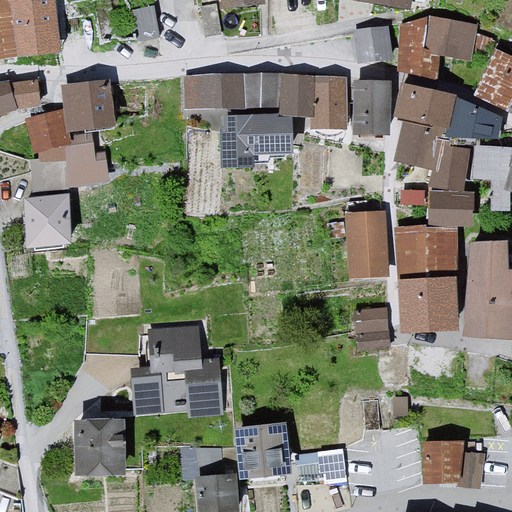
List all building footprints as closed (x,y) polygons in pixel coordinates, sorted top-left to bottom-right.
[(53,0),(11,0),(18,51),(59,46),(53,0)] [(364,0),(430,12),(431,0),(364,0)] [(434,27),(413,23),(404,64),(444,73),(449,53),(474,59),(481,28),(436,18),(434,27)] [(391,29),(359,34),(363,63),(395,59),(391,29)] [(511,57),(503,53),(482,96),(511,111),(511,57)] [(245,73),(182,74),(182,105),(245,104),(245,73)] [(281,73),(245,73),(245,104),(280,105),(281,73)] [(315,74),(281,73),(280,105),(280,112),(310,113),(314,113),(315,74)] [(348,75),(315,74),(314,113),(310,113),(310,126),(348,126),(348,75)] [(390,78),(356,77),(355,129),(389,129),(390,78)] [(0,83),(0,112),(39,104),(36,80),(9,82),(0,83)] [(113,124),(107,83),(63,88),(67,110),(28,120),(36,150),(40,149),(41,161),(32,162),(35,199),(26,200),(28,246),(69,242),(66,186),(108,179),(104,154),(94,156),(90,136),(68,139),(66,130),(113,124)] [(455,100),(405,86),(398,111),(448,125),(455,100)] [(502,120),(455,100),(448,125),(448,133),(499,136),(502,120)] [(292,117),(223,118),(223,164),(255,163),(255,150),(292,149),(292,117)] [(443,138),(407,130),(399,164),(435,173),(442,145),(443,138)] [(468,149),(442,145),(435,173),(434,181),(456,183),(468,149)] [(475,196),(437,195),(436,224),(475,225),(475,196)] [(383,214),(347,217),(351,276),(387,274),(383,214)] [(452,231),(402,233),(406,331),(456,328),(452,231)] [(507,242),(472,239),(463,330),(509,335),(511,302),(511,267),(504,267),(507,242)] [(384,307),(353,310),(357,349),(388,346),(384,307)] [(156,375),(133,377),(136,417),(219,411),(216,366),(197,368),(195,333),(154,336),(156,375)] [(123,425),(79,425),(79,473),(123,473),(123,425)] [(285,427),(239,428),(243,475),(288,472),(285,427)] [(464,484),(464,445),(435,446),(436,485),(464,484)] [(350,451),(302,455),(304,476),(328,475),(355,473),(350,451)] [(484,490),(488,458),(471,456),(467,488),(484,490)] [(235,511),(233,476),(195,479),(197,511),(235,511)]
